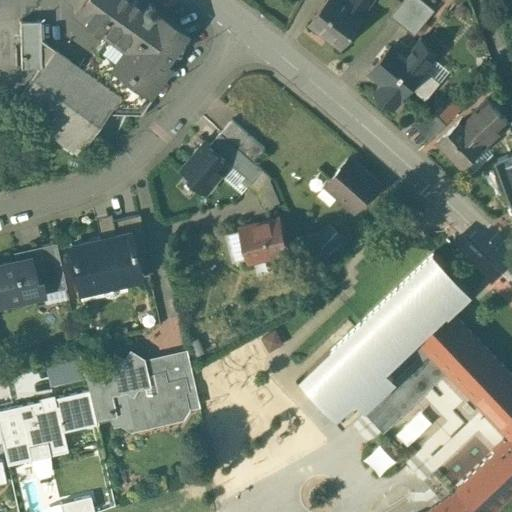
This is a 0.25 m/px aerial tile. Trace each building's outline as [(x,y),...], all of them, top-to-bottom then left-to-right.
[(142,6),(133,0),(86,0),(78,11),(84,16),(81,20),(96,30),(99,26),(108,33),(126,46),(127,47),(151,13),(153,11),(153,8),(152,6),(150,4),(148,3),(146,3),(143,4),(142,6)] [(344,2),(340,0),(325,0),(309,22),(341,46),(363,17),(360,14),(344,2)] [(345,0),(344,2),(360,14),(371,0),(345,0)] [(422,0),(403,0),(392,14),(414,32),(433,9),(422,0)] [(151,13),(127,47),(126,46),(100,82),(118,95),(111,105),(112,106),(136,106),(165,66),(162,60),(177,40),(175,30),(151,13)] [(38,19),(18,19),(19,66),(39,64),(39,59),(39,37),(39,34),(38,19)] [(126,46),(108,33),(82,68),(100,82),(126,46)] [(82,68),(39,37),(39,59),(42,62),(11,105),(76,152),(111,105),(118,95),(100,82),(82,68)] [(421,37),(407,54),(424,68),(437,51),(421,37)] [(407,54),(393,42),(371,69),(385,81),(402,95),(410,85),(424,68),(407,54)] [(439,81),(424,68),(410,85),(425,98),(439,81)] [(402,95),(385,81),(377,91),(394,105),(402,95)] [(486,99),(464,121),(484,143),(498,129),(487,117),(496,109),(486,99)] [(430,134),(447,121),(436,106),(418,119),(430,134)] [(264,147),(231,118),(220,131),(253,160),(264,147)] [(461,119),(438,141),(461,165),(484,143),(464,121),(461,119)] [(203,139),(178,168),(206,192),(231,162),(203,139)] [(511,152),(497,159),(511,195),(511,152)] [(378,183),(349,157),(326,183),(338,194),(355,209),(378,183)] [(253,160),(238,178),(247,185),(262,168),(253,160)] [(262,168),(247,185),(256,193),(271,176),(262,168)] [(338,194),(326,183),(318,192),(330,203),(338,194)] [(138,214),(110,220),(113,233),(128,229),(133,253),(146,250),(138,214)] [(278,216),(240,226),(248,260),(287,250),(278,216)] [(328,225),(313,239),(327,253),(342,238),(328,225)] [(113,233),(67,243),(77,290),(78,290),(79,290),(77,284),(122,274),(123,279),(124,279),(138,276),(133,253),(128,229),(113,233)] [(54,242),(35,246),(37,254),(42,278),(61,273),(54,242)] [(383,364),(415,334),(510,435),(456,486),(458,488),(423,511),(473,511),(475,510),(477,511),(479,510),(481,511),(489,511),(511,491),(511,373),(448,306),(468,287),(434,250),(305,372),(337,407),(356,389),(366,400),(393,375),(383,364)] [(37,254),(0,261),(0,301),(64,287),(61,273),(42,278),(37,254)] [(122,274),(77,284),(79,290),(78,290),(80,299),(102,293),(106,295),(109,296),(113,295),(116,293),(119,290),(126,288),(124,279),(123,279),(122,274)] [(155,307),(135,313),(139,330),(159,323),(155,307)] [(284,338),(276,327),(266,334),(273,345),(284,338)] [(161,368),(143,372),(139,357),(128,350),(122,359),(113,354),(106,366),(83,371),(87,388),(94,421),(111,417),(112,422),(118,420),(130,428),(179,415),(186,405),(197,402),(184,348),(183,348),(183,350),(158,356),(161,368)] [(87,388),(50,396),(51,400),(41,402),(41,399),(16,404),(17,408),(22,432),(25,445),(45,441),(46,440),(44,433),(62,429),(95,421),(94,421),(87,388)] [(17,408),(0,411),(0,437),(22,432),(17,408)] [(62,429),(44,433),(46,440),(45,441),(47,447),(62,444),(64,440),(62,429)] [(22,432),(0,437),(0,438),(0,440),(5,462),(28,456),(25,445),(22,432)]
